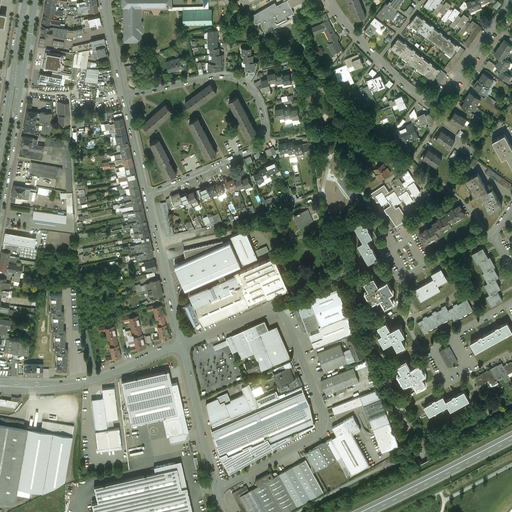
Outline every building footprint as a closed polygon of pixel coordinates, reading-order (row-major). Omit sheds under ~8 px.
[(190,7),(184,7),(184,10),(183,10),(184,25),(213,25),(212,9),(212,10),(209,10),(208,0),(203,0),(204,6),(190,7)] [(241,0),(244,5),(254,0),(284,0),(285,1),(277,5),(275,3),(251,16),(256,24),(260,22),(262,24),(261,24),(265,32),(288,21),(286,17),(294,13),(291,7),(305,0),(241,0)] [(366,17),(359,0),(352,0),(349,1),(357,20),(366,17)] [(393,0),(392,2),(390,1),(387,4),(396,10),(398,8),(399,8),(401,6),(398,4),(397,6),(396,5),(399,1),(400,2),(401,0),(393,0)] [(427,0),(423,6),(428,9),(431,5),(435,9),(441,0),(427,0)] [(441,0),(435,9),(432,13),(437,16),(440,12),(444,15),(451,5),(444,0),(441,0)] [(478,0),(473,0),(466,3),(470,12),(481,7),(480,4),(478,0)] [(498,1),(494,7),(498,9),(502,3),(498,1)] [(96,3),(89,4),(89,8),(91,12),(98,11),(96,3)] [(387,4),(386,3),(381,10),(388,15),(392,19),(398,12),(396,10),(387,4)] [(55,5),(46,4),(44,12),(54,14),(55,10),(55,5)] [(460,11),(451,5),(444,15),(441,19),(445,22),(448,18),(453,21),(460,11)] [(410,6),(406,12),(409,14),(414,8),(410,6)] [(140,7),(123,7),(123,42),(140,42),(140,33),(142,33),(142,25),(140,25),(140,7)] [(381,10),(375,17),(382,22),(388,15),(381,10)] [(469,18),(460,11),(453,21),(450,25),(454,28),(457,24),(462,28),(469,18)] [(423,19),(417,14),(409,23),(418,30),(425,21),(426,20),(424,18),(423,19)] [(51,17),(44,16),(42,25),(50,26),(51,20),(51,17)] [(97,17),(84,20),(86,27),(99,24),(97,17)] [(375,17),(365,30),(371,35),(378,26),(383,30),(387,26),(382,22),(375,17)] [(478,24),(469,18),(462,28),(459,32),(463,35),(466,30),(471,34),(472,32),(474,29),(476,27),(478,24)] [(328,20),(321,24),(325,30),(329,39),(331,38),(333,42),(337,39),(339,38),(337,35),(336,35),(328,20)] [(431,26),(425,21),(418,30),(426,37),(434,27),(434,26),(432,24),(431,26)] [(321,24),(312,28),(315,34),(325,30),(321,24)] [(63,31),(49,29),(50,26),(42,25),(41,33),(62,37),(63,31)] [(440,32),(434,27),(426,37),(435,43),(442,34),(443,33),(441,31),(440,32)] [(72,31),(64,30),(63,31),(62,37),(74,39),(74,35),(73,35),(72,31)] [(209,40),(217,40),(218,31),(213,31),(213,32),(209,32),(209,40)] [(448,39),(442,34),(435,43),(443,50),(450,40),(451,39),(449,38),(448,39)] [(398,38),(391,48),(399,54),(406,45),(407,44),(405,42),(404,43),(398,38)] [(333,42),(330,43),(328,44),(333,54),(342,50),(338,43),(339,42),(337,39),(333,42)] [(495,65),(489,60),(486,65),(492,70),(495,65),(502,70),(498,74),(507,81),(511,76),(504,71),(511,62),(504,58),(511,47),(511,45),(507,42),(504,39),(494,54),(500,58),(495,65)] [(456,45),(450,40),(443,50),(451,56),(460,46),(457,44),(456,45)] [(413,50),(406,45),(399,54),(408,61),(415,51),(416,50),(414,48),(413,50)] [(106,46),(93,48),(95,57),(108,54),(106,46)] [(93,48),(84,50),(85,54),(86,59),(95,57),(93,48)] [(84,50),(75,52),(73,60),(73,62),(80,63),(82,55),(85,54),(84,50)] [(421,56),(415,51),(408,61),(416,67),(423,58),(424,57),(422,55),(421,56)] [(63,55),(46,52),(43,67),(60,70),(63,55)] [(219,55),(213,54),(212,63),(220,63),(221,63),(221,55),(219,55)] [(358,54),(345,60),(346,64),(348,68),(354,65),(355,68),(363,64),(362,62),(362,61),(361,60),(358,54)] [(180,58),(171,60),(169,60),(170,61),(166,62),(169,71),(182,67),(183,67),(182,65),(180,58)] [(429,63),(423,58),(416,67),(424,74),(432,64),(433,63),(430,61),(429,63)] [(253,62),(246,62),(246,70),(249,70),(250,70),(255,70),(255,62),(253,62)] [(346,64),(334,70),(338,79),(342,77),(344,82),(349,79),(352,78),(348,68),(346,64)] [(432,64),(424,74),(433,80),(441,70),(438,68),(437,69),(432,64)] [(97,83),(99,69),(86,67),(85,82),(97,83)] [(377,72),(372,69),(369,73),(373,77),(377,72)] [(493,75),(486,70),(484,73),(491,78),(493,75)] [(484,73),(483,72),(479,79),(488,86),(492,79),(491,78),(484,73)] [(51,75),(40,73),(38,82),(46,83),(46,82),(61,84),(62,78),(51,75)] [(275,73),(267,75),(268,79),(269,83),(277,81),(276,75),(275,73)] [(282,73),(276,75),(277,81),(278,83),(284,82),(283,75),(282,73)] [(290,74),(283,75),(284,82),(285,84),(291,82),(290,74)] [(380,75),(367,81),(369,85),(371,90),(384,84),(380,75)] [(268,79),(261,80),(264,92),(271,90),(269,83),(268,79)] [(479,79),(478,79),(473,86),(485,94),(490,87),(488,86),(479,79)] [(211,84),(198,93),(204,101),(207,99),(206,98),(212,94),(213,95),(216,92),(211,84)] [(369,85),(355,91),(359,101),(366,99),(367,102),(374,99),(371,90),(369,85)] [(477,96),(470,91),(465,98),(475,105),(476,106),(481,99),(477,96)] [(198,93),(185,103),(191,111),(194,108),(194,107),(199,103),(200,104),(204,101),(198,93)] [(497,101),(487,95),(485,98),(494,105),(497,101)] [(238,97),(229,101),(239,119),(247,114),(245,111),(244,111),(242,107),(243,107),(242,104),(241,105),(239,101),(240,101),(238,97)] [(403,97),(392,101),(394,105),(397,104),(399,108),(406,105),(403,97)] [(475,105),(467,100),(462,107),(470,112),(475,105)] [(68,103),(60,102),(60,106),(61,115),(58,115),(59,124),(69,123),(68,103)] [(166,104),(154,115),(160,122),(163,119),(163,118),(169,114),(172,112),(166,104)] [(390,105),(376,111),(377,113),(374,114),(375,115),(373,115),(376,122),(381,120),(381,121),(382,120),(387,117),(389,123),(396,120),(391,107),(390,105)] [(283,108),(275,110),(276,115),(276,116),(277,118),(285,117),(283,110),(283,108)] [(290,109),(283,110),(285,117),(285,119),(292,117),(291,111),(290,109)] [(299,118),(297,109),(291,111),(292,117),(292,119),(299,118)] [(414,109),(409,115),(411,118),(414,117),(414,119),(418,117),(417,116),(414,109)] [(36,112),(27,110),(25,122),(34,124),(35,123),(36,112)] [(51,113),(41,112),(40,113),(36,112),(35,123),(39,123),(38,124),(42,125),(41,132),(49,133),(50,127),(51,127),(51,123),(49,123),(51,113)] [(460,116),(455,112),(449,120),(461,128),(464,123),(463,122),(465,119),(466,120),(466,119),(460,115),(460,116)] [(425,113),(417,116),(418,117),(421,125),(422,125),(421,125),(423,124),(425,124),(424,123),(428,122),(429,125),(427,127),(429,132),(437,122),(437,121),(437,120),(437,119),(437,118),(436,117),(434,119),(429,113),(425,115),(425,114),(425,113)] [(247,114),(239,119),(248,136),(256,132),(254,128),(253,128),(251,125),(253,124),(251,122),(250,122),(248,119),(249,118),(247,114)] [(154,115),(142,125),(148,133),(152,130),(151,129),(157,124),(157,125),(160,122),(154,115)] [(122,117),(114,119),(115,124),(116,127),(123,125),(122,117)] [(421,125),(418,117),(414,119),(416,122),(413,124),(415,127),(421,125)] [(76,126),(84,126),(84,119),(76,118),(76,126)] [(198,118),(189,122),(199,140),(207,135),(205,131),(204,132),(202,128),(203,128),(202,125),(201,126),(199,122),(200,122),(198,118)] [(34,124),(25,122),(23,130),(33,132),(34,124)] [(412,123),(396,130),(394,133),(398,143),(401,146),(407,143),(405,138),(409,137),(410,139),(418,136),(415,127),(413,124),(412,123)] [(123,125),(116,127),(116,130),(117,135),(125,133),(123,125)] [(455,140),(442,130),(436,139),(449,148),(455,140)] [(460,130),(457,135),(461,138),(465,133),(460,130)] [(125,133),(117,135),(119,143),(127,141),(125,133)] [(511,146),(505,133),(492,140),(498,151),(499,150),(503,158),(508,155),(511,152),(511,146)] [(209,139),(207,135),(199,140),(208,157),(217,153),(215,149),(213,149),(212,146),(213,145),(211,143),(210,143),(208,140),(209,139)] [(31,137),(22,136),(20,145),(29,147),(30,147),(30,143),(33,144),(34,138),(31,137)] [(161,147),(159,143),(160,143),(158,139),(149,143),(159,161),(167,156),(165,153),(164,153),(163,150),(164,149),(162,146),(161,147)] [(70,141),(64,140),(63,142),(54,141),(53,147),(56,147),(59,147),(61,147),(62,146),(64,148),(65,155),(65,167),(71,168),(70,141)] [(119,143),(119,144),(121,151),(129,149),(127,141),(119,143)] [(33,144),(30,143),(30,147),(29,147),(28,149),(32,150),(43,152),(44,146),(33,144)] [(287,143),(279,144),(280,149),(280,151),(281,153),(288,151),(287,145),(287,143)] [(294,143),(287,145),(288,151),(289,153),(296,152),(294,145),(294,143)] [(301,144),(294,145),(296,152),(296,154),(303,153),(301,144)] [(29,147),(20,145),(19,155),(31,157),(32,150),(28,149),(29,147)] [(270,148),(265,150),(268,157),(273,155),(270,148)] [(129,149),(121,151),(123,158),(131,157),(129,149)] [(442,158),(429,149),(423,158),(436,167),(442,158)] [(43,152),(32,150),(31,157),(41,159),(43,152)] [(167,156),(159,161),(168,178),(177,174),(175,170),(174,171),(172,167),(173,166),(171,164),(170,164),(168,161),(169,160),(167,156)] [(131,157),(123,158),(124,166),(132,164),(131,157)] [(474,158),(468,165),(473,169),(479,161),(474,158)] [(275,159),(271,160),(272,162),(265,165),(266,167),(269,174),(279,169),(275,159)] [(37,163),(31,162),(29,174),(35,175),(36,169),(37,163)] [(58,167),(37,163),(36,169),(57,173),(58,167)] [(124,166),(125,170),(126,173),(134,171),(132,164),(124,166)] [(383,164),(374,170),(377,175),(376,175),(379,180),(391,173),(388,168),(386,169),(383,164)] [(266,167),(260,170),(261,172),(263,178),(269,175),(269,174),(266,167)] [(503,178),(489,168),(485,173),(500,183),(503,178)] [(57,173),(36,169),(35,175),(56,179),(56,176),(57,173)] [(134,171),(126,173),(126,176),(127,180),(135,178),(134,171)] [(398,186),(389,192),(384,185),(370,194),(377,202),(379,201),(380,203),(383,201),(384,203),(388,201),(391,205),(384,209),(387,215),(388,214),(396,227),(408,219),(399,206),(396,208),(392,203),(395,201),(396,203),(403,199),(405,202),(407,200),(409,203),(413,200),(411,197),(418,193),(417,191),(419,189),(414,182),(415,181),(408,171),(402,175),(406,181),(402,184),(398,177),(394,180),(398,186)] [(261,172),(254,175),(257,182),(264,180),(263,178),(261,172)] [(478,172),(465,179),(471,190),(472,189),(476,196),(481,194),(488,190),(478,172)] [(248,177),(242,180),(244,186),(245,188),(252,185),(251,184),(248,177)] [(135,178),(127,180),(128,184),(129,187),(137,185),(135,178)] [(241,178),(235,181),(237,187),(238,189),(244,186),(242,180),(241,178)] [(511,191),(511,184),(503,178),(500,183),(511,192),(511,191)] [(234,179),(226,182),(228,186),(228,188),(229,188),(230,190),(237,187),(235,181),(234,179)] [(221,184),(215,187),(218,193),(218,195),(225,192),(221,184)] [(34,189),(13,185),(11,196),(22,197),(33,199),(34,189)] [(137,185),(129,187),(131,194),(138,192),(137,185)] [(208,188),(211,196),(218,193),(215,187),(214,185),(208,188)] [(207,186),(200,189),(201,194),(202,195),(203,196),(204,200),(207,199),(208,197),(211,196),(208,188),(207,186)] [(39,187),(37,193),(48,195),(49,189),(39,187)] [(502,205),(492,187),(488,190),(481,194),(485,201),(484,202),(489,212),(502,205)] [(194,192),(187,195),(190,201),(191,202),(197,200),(194,192)] [(179,193),(172,197),(174,201),(174,202),(175,205),(183,201),(180,195),(179,193)] [(187,193),(180,195),(183,201),(184,203),(190,201),(187,195),(187,193)] [(166,202),(161,203),(168,236),(174,234),(166,202)] [(461,205),(446,213),(447,216),(451,224),(467,216),(461,205)] [(308,209),(300,212),(298,212),(299,213),(295,215),(299,223),(305,220),(306,223),(312,220),(310,215),(308,209)] [(66,215),(33,211),(32,218),(65,223),(66,215)] [(319,211),(310,215),(312,220),(313,222),(321,219),(319,211)] [(219,213),(213,216),(215,223),(216,223),(222,220),(219,213)] [(447,216),(432,224),(434,227),(438,235),(453,227),(451,224),(447,216)] [(366,225),(362,218),(353,223),(363,241),(358,244),(368,263),(377,257),(373,249),(372,246),(371,246),(367,239),(372,236),(368,228),(367,225),(366,225)] [(434,227),(419,235),(425,246),(440,238),(438,235),(434,227)] [(246,230),(231,236),(243,264),(257,258),(246,230)] [(36,238),(5,233),(3,242),(34,248),(36,238)] [(186,260),(175,265),(186,290),(218,276),(223,274),(241,266),(230,241),(224,243),(186,260)] [(223,241),(184,250),(186,259),(186,260),(224,243),(223,241)] [(38,249),(20,246),(20,250),(20,251),(19,256),(36,259),(38,249)] [(267,246),(255,251),(258,257),(269,252),(267,246)] [(489,258),(484,249),(473,255),(478,264),(489,258)] [(10,252),(2,250),(0,259),(8,261),(9,257),(10,252)] [(275,256),(234,273),(235,276),(236,275),(241,287),(249,306),(289,289),(275,256)] [(496,266),(491,257),(479,263),(484,272),(494,268),(496,266)] [(8,261),(0,259),(0,260),(0,269),(6,271),(8,263),(8,261)] [(154,260),(144,262),(146,271),(156,268),(154,260)] [(22,266),(8,263),(6,270),(14,272),(21,273),(22,266)] [(500,278),(494,268),(482,274),(488,284),(496,280),(500,278)] [(443,270),(433,275),(435,279),(439,286),(449,281),(443,270)] [(221,282),(189,296),(193,304),(195,308),(241,287),(236,275),(235,276),(226,280),(221,282)] [(387,281),(378,286),(373,278),(366,282),(370,290),(366,292),(372,302),(380,297),(379,297),(380,296),(385,305),(393,300),(389,293),(392,290),(387,281)] [(158,279),(150,281),(151,282),(152,287),(152,288),(160,287),(158,279)] [(435,279),(426,285),(432,296),(442,291),(439,286),(435,279)] [(502,290),(496,280),(488,284),(485,286),(490,296),(498,292),(502,290)] [(426,285),(416,291),(422,302),(432,296),(426,285)] [(160,287),(152,288),(153,290),(154,296),(162,295),(160,287)] [(241,287),(195,308),(201,322),(203,326),(249,306),(241,287)] [(3,289),(0,288),(0,297),(1,297),(2,292),(11,294),(12,291),(3,289)] [(298,306),(307,330),(308,332),(319,328),(349,316),(338,289),(298,305),(298,306)] [(504,302),(498,292),(490,296),(487,298),(493,308),(504,302)] [(61,293),(50,293),(50,312),(52,312),(61,312),(61,293)] [(464,300),(464,302),(458,305),(464,316),(465,315),(464,314),(467,313),(468,314),(470,313),(469,312),(472,310),(472,311),(474,310),(468,298),(464,300)] [(0,304),(1,301),(0,300),(0,310),(8,312),(9,310),(9,307),(0,305),(0,304)] [(191,303),(180,308),(189,327),(188,327),(188,328),(195,325),(201,322),(195,308),(193,304),(191,305),(191,303)] [(454,306),(455,307),(449,311),(453,318),(455,321),(455,320),(457,318),(458,319),(460,318),(459,317),(462,316),(462,317),(464,316),(458,305),(458,304),(454,306)] [(161,305),(153,307),(153,305),(146,307),(147,311),(154,310),(156,319),(158,319),(159,326),(158,326),(160,335),(154,337),(155,341),(161,339),(161,338),(169,336),(166,324),(165,324),(164,317),(161,305)] [(307,330),(298,306),(293,308),(302,332),(307,330)] [(442,308),(443,310),(437,313),(443,324),(443,323),(443,322),(445,321),(446,322),(448,321),(447,319),(450,318),(451,319),(453,318),(449,311),(446,306),(442,308)] [(61,312),(52,312),(52,331),(62,331),(63,331),(63,312),(61,312)] [(432,314),(433,315),(427,319),(433,329),(433,328),(435,326),(436,327),(438,326),(437,325),(440,324),(441,325),(443,324),(437,313),(436,312),(432,314)] [(138,316),(129,317),(129,316),(122,317),(123,322),(130,320),(132,329),(133,329),(135,336),(134,336),(136,345),(129,347),(131,351),(137,350),(137,348),(145,346),(142,335),(141,335),(140,327),(138,316)] [(353,327),(349,316),(319,328),(323,338),(312,342),(314,347),(348,334),(346,329),(353,327)] [(422,320),(423,321),(417,324),(423,335),(423,333),(425,332),(426,333),(428,332),(427,331),(430,329),(431,330),(433,329),(427,319),(426,317),(422,320)] [(11,321),(0,319),(0,320),(0,326),(0,327),(0,331),(7,333),(7,328),(10,328),(11,321)] [(265,321),(255,325),(260,334),(269,330),(265,321)] [(399,324),(390,329),(386,321),(378,325),(382,333),(379,335),(384,345),(392,340),(391,340),(393,339),(397,348),(405,344),(401,336),(405,334),(399,324)] [(494,330),(488,334),(493,343),(511,333),(506,324),(497,329),(496,327),(494,329),(494,330)] [(260,334),(255,325),(244,330),(245,330),(254,352),(262,370),(273,365),(260,334)] [(114,326),(106,328),(105,326),(99,328),(100,332),(106,330),(108,340),(110,339),(111,347),(110,347),(112,356),(106,358),(106,362),(113,360),(113,359),(121,357),(118,345),(117,345),(116,338),(114,326)] [(269,330),(260,334),(273,365),(291,357),(277,326),(269,330)] [(245,330),(232,335),(242,358),(249,354),(254,352),(245,330)] [(63,331),(62,331),(54,331),(54,350),(56,350),(65,349),(65,331),(63,331)] [(476,340),(470,343),(475,353),(493,343),(488,334),(479,338),(479,337),(476,338),(476,340)] [(357,337),(347,341),(350,349),(351,349),(352,352),(345,355),(348,362),(355,359),(355,360),(364,357),(359,346),(360,346),(357,337)] [(226,338),(212,343),(216,352),(230,346),(226,338)] [(29,343),(6,339),(4,352),(28,356),(29,343)] [(340,344),(317,353),(324,372),(348,362),(345,355),(340,344)] [(449,346),(439,352),(447,367),(457,361),(449,346)] [(65,349),(56,350),(56,368),(67,369),(67,350),(65,349)] [(84,352),(78,353),(82,372),(88,371),(84,352)] [(254,352),(249,354),(252,360),(246,362),(251,372),(260,368),(261,370),(262,370),(254,352)] [(419,363),(410,368),(406,360),(398,365),(402,372),(399,375),(404,384),(412,380),(412,379),(413,378),(418,387),(426,383),(421,375),(425,373),(419,363)] [(511,361),(511,362),(503,366),(508,374),(511,371),(511,361)] [(502,363),(497,365),(490,369),(496,380),(497,380),(504,376),(503,376),(505,375),(508,381),(511,379),(508,374),(503,366),(502,363)] [(43,364),(24,364),(23,374),(42,375),(43,364)] [(354,368),(321,380),(326,394),(335,391),(344,387),(359,382),(354,368)] [(169,369),(121,381),(131,424),(164,417),(179,413),(184,412),(177,383),(172,384),(169,369)] [(290,374),(287,369),(286,369),(280,372),(281,375),(277,377),(280,385),(284,383),(284,384),(283,385),(285,389),(293,386),(294,387),(299,385),(296,379),(294,380),(291,373),(290,374)] [(486,371),(474,378),(477,384),(478,386),(479,386),(490,379),(492,382),(490,383),(492,387),(498,383),(498,384),(499,384),(497,380),(496,380),(490,369),(486,372),(486,371)] [(241,387),(244,394),(251,409),(259,406),(249,383),(241,387)] [(114,387),(102,388),(103,397),(102,399),(98,399),(98,401),(103,400),(106,420),(118,419),(114,387)] [(251,409),(227,420),(212,426),(217,450),(227,467),(230,472),(240,467),(241,468),(242,469),(244,468),(245,467),(245,466),(245,465),(244,464),(299,434),(298,431),(314,424),(310,404),(302,387),(259,406),(251,409)] [(377,389),(360,396),(363,404),(369,419),(386,413),(377,389)] [(448,404),(451,409),(469,399),(464,390),(455,395),(455,394),(453,395),(453,396),(446,400),(448,404)] [(227,393),(217,397),(218,398),(220,403),(224,401),(230,399),(227,393)] [(227,420),(251,409),(244,394),(230,400),(231,401),(226,404),(230,415),(226,417),(227,420)] [(425,405),(430,415),(448,404),(446,400),(443,395),(434,400),(434,399),(431,401),(432,401),(425,405)] [(360,396),(332,407),(334,414),(363,404),(360,396)] [(11,400),(0,398),(0,405),(15,407),(16,401),(11,400)] [(218,398),(206,403),(212,426),(227,420),(226,417),(230,415),(226,404),(224,401),(220,403),(218,398)] [(98,401),(91,402),(95,430),(97,448),(118,445),(118,449),(122,448),(119,428),(107,429),(106,420),(103,400),(98,401)] [(184,412),(179,413),(164,417),(169,436),(188,432),(184,412)] [(386,413),(369,419),(373,429),(390,422),(386,413)] [(353,416),(332,427),(333,428),(332,429),(333,431),(334,431),(337,435),(349,428),(350,431),(359,426),(353,416)] [(24,422),(0,417),(0,423),(23,428),(23,425),(24,422)] [(74,426),(42,421),(41,428),(23,425),(23,428),(28,429),(72,437),(74,426)] [(390,422),(373,429),(382,452),(399,446),(390,422)] [(0,423),(0,500),(14,503),(17,488),(28,429),(23,428),(0,423)] [(337,435),(331,438),(351,474),(369,464),(352,434),(350,431),(349,428),(337,435)] [(72,437),(28,429),(17,488),(42,492),(64,481),(72,437)] [(351,474),(331,438),(327,441),(337,459),(347,476),(351,474)] [(327,441),(306,453),(316,471),(337,459),(327,441)] [(306,459),(279,474),(297,506),(324,492),(306,459)] [(175,462),(154,467),(155,472),(176,468),(175,462)] [(155,472),(94,486),(97,502),(92,503),(93,511),(192,511),(186,487),(181,488),(176,468),(155,472)] [(286,511),(297,506),(279,474),(277,475),(276,473),(275,472),(273,474),(271,472),(255,480),(258,486),(253,489),(266,511),(286,511)] [(266,511),(253,489),(249,491),(246,486),(232,494),(242,511),(266,511)]
